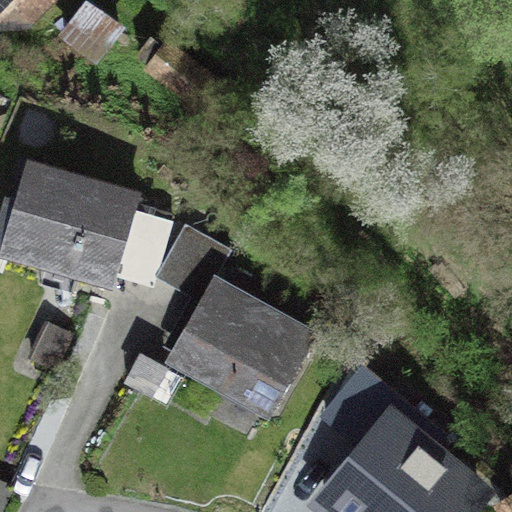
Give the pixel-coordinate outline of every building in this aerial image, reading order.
[(0,0),(0,28),(21,49),(67,0),(0,0)] [(137,30),(92,8),(78,37),(123,59),(137,30)] [(222,112),(237,94),(182,52),(168,70),(222,112)] [(28,163),(0,256),(0,257),(121,294),(149,200),(28,163)] [(315,326),(220,272),(171,358),(267,412),(315,326)] [(359,425),(322,485),(365,511),(432,511),(451,483),(359,425)]
